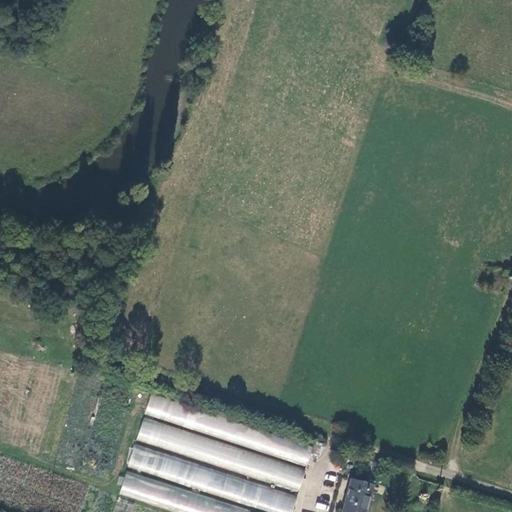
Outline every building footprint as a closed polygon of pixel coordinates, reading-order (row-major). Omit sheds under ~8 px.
[(499,293),(507,272),(491,266),(484,287),(499,293)] [(97,289),(83,286),(80,297),(94,300),(97,289)] [(307,464),(313,444),(196,410),(198,406),(150,392),(143,417),(307,464)] [(142,419),(135,442),(299,490),(305,467),(142,419)] [(125,468),(277,511),(292,511),(298,493),(131,445),(125,468)] [(173,511),(260,511),(123,472),(116,495),(173,511)] [(366,511),(374,487),(350,480),(340,511),(366,511)]
